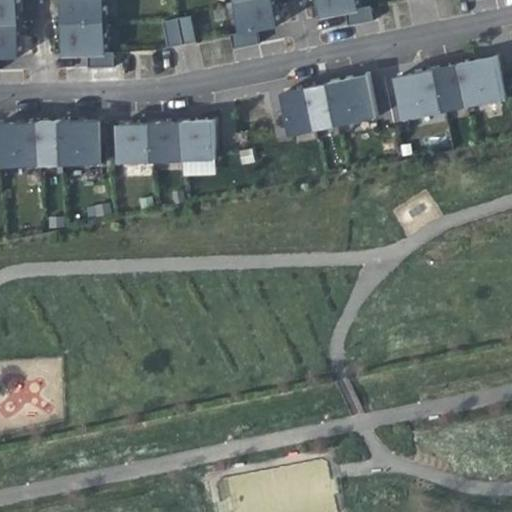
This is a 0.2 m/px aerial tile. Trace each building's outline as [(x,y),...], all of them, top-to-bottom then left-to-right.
[(0,0),(0,24),(21,24),(21,17),(20,0),(0,0)] [(63,0),(64,11),(64,22),(108,21),(107,0),(63,0)] [(239,0),(236,1),(242,31),(257,28),(281,24),(277,5),(275,0),(239,0)] [(319,0),(323,15),(347,10),(361,7),(359,0),(319,0)] [(375,19),(373,5),(361,7),(347,10),(350,24),(375,19)] [(193,15),(179,18),(184,43),(198,40),(193,15)] [(169,46),(184,43),(179,18),(164,20),(169,46)] [(65,53),(89,52),(108,52),(108,21),(64,22),(64,34),(65,53)] [(0,24),(0,55),(22,55),(21,33),(21,24),(0,24)] [(242,31),(232,34),(234,48),(260,43),(257,28),(242,31)] [(108,52),(89,52),(90,66),(116,66),(116,51),(108,52)] [(472,61),(460,63),(468,105),(506,98),(498,56),(472,61)] [(450,65),(438,67),(446,110),(468,105),(460,63),(450,65)] [(425,70),(399,75),(408,117),(446,110),(438,67),(425,70)] [(346,79),(330,82),(339,124),(377,117),(368,74),(346,79)] [(319,84),(308,86),(316,129),(339,124),(330,82),(319,84)] [(300,88),(286,91),(294,133),(316,129),(308,86),(300,88)] [(74,119),(63,120),(64,163),(103,162),(102,119),(74,119)] [(19,121),(1,122),(2,165),(41,164),(40,120),(19,121)] [(49,120),(40,120),(41,164),(64,163),(63,120),(49,120)] [(200,120),(184,121),(185,159),(216,158),(215,120),(200,120)] [(168,121),(153,122),(154,160),(185,159),(184,121),(168,121)] [(136,122),(122,123),(123,161),(154,160),(153,122),(136,122)] [(304,511),(301,468),(228,473),(230,511),(304,511)]
